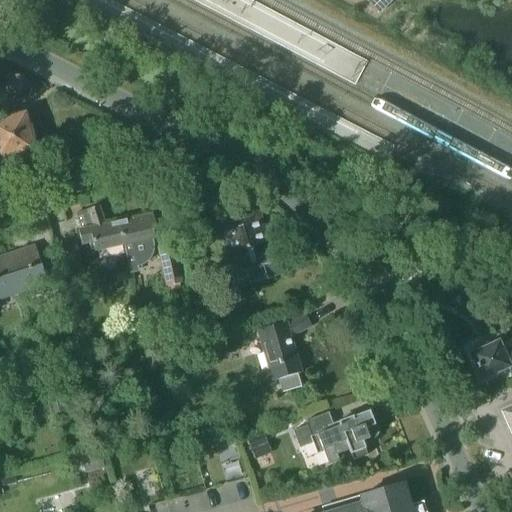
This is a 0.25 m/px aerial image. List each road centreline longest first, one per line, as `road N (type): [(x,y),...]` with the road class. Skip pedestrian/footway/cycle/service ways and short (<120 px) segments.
road 1 (residential): [(216,148),(308,213),(372,284),(482,511)]
road 2 (unclassified): [(216,148),(0,37)]
